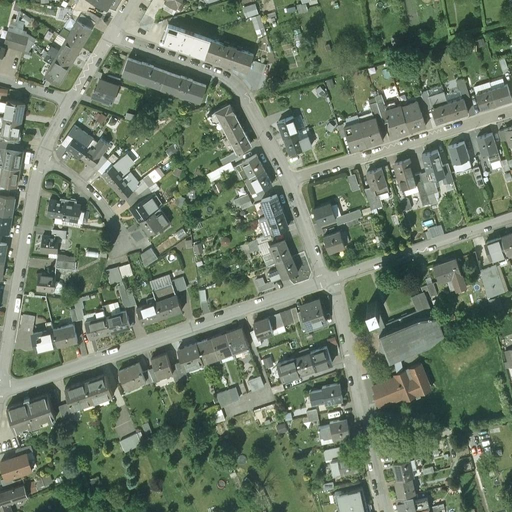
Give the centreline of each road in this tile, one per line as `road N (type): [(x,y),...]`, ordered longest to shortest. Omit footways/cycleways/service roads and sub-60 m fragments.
road 1 (residential): [(1,389),(326,281)]
road 2 (residential): [(288,182),(229,79),(108,37)]
road 3 (residential): [(288,182),(511,111)]
road 4 (residential): [(43,159),(1,389)]
road 5 (residential): [(333,279),(511,218)]
road 6 (residential): [(386,511),(349,361)]
